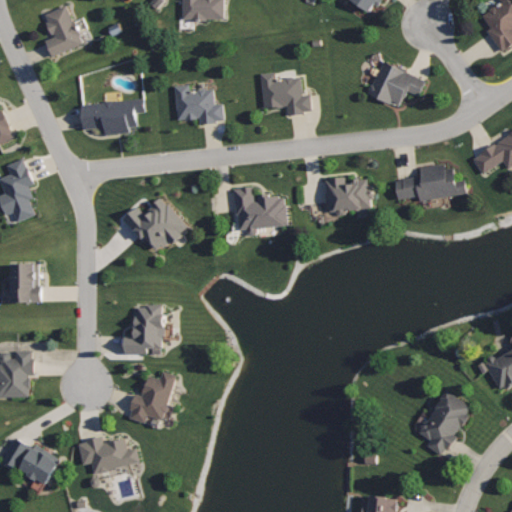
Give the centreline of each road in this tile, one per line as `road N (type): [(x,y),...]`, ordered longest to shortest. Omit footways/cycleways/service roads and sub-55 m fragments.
road 1 (residential): [(75,179),(422,134),(455,125),(511,86)]
road 2 (residential): [(75,179),(86,211),(88,385)]
road 3 (residential): [(0,5),(75,179)]
